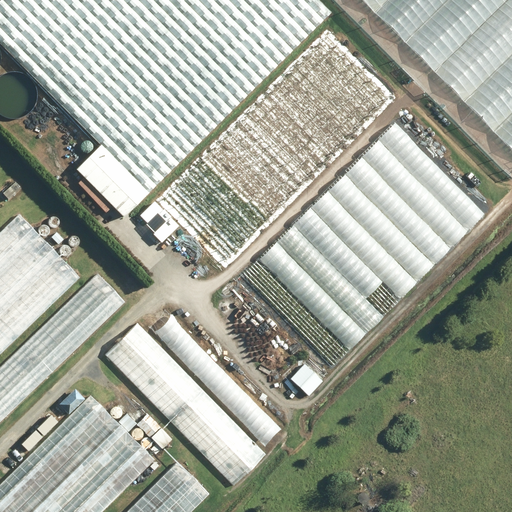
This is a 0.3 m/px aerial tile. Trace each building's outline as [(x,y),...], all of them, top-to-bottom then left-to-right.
[(0,0),(0,42),(138,184),(323,4),(318,0),(0,0)] [(0,113),(3,116),(7,117),(11,118),(15,118),(19,117),(22,116),(26,114),(29,111),(31,109),(33,105),(35,101),(35,98),(36,94),(35,90),(34,86),(32,83),(29,80),(26,77),(23,75),(19,74),(15,73),(11,73),(7,73),(4,75),(0,77),(0,76),(0,113)] [(128,189),(83,145),(56,172),(101,216),(128,189)] [(15,182),(1,194),(7,201),(21,189),(15,182)] [(12,212),(0,224),(0,350),(75,273),(12,212)] [(51,213),(35,229),(64,258),(80,242),(51,213)] [(140,216),(134,222),(163,251),(169,245),(140,216)] [(88,277),(0,366),(0,422),(116,305),(88,277)] [(126,322),(100,347),(219,472),(246,447),(126,322)] [(311,373),(303,364),(288,379),(297,388),(306,397),(321,382),(311,373)] [(85,399),(75,389),(59,405),(69,415),(85,399)] [(0,483),(0,511),(83,511),(142,455),(87,399),(0,483)] [(146,413),(134,425),(161,451),(173,439),(146,413)] [(35,428),(21,442),(28,449),(42,436),(35,428)] [(163,462),(115,511),(167,511),(190,489),(163,462)]
